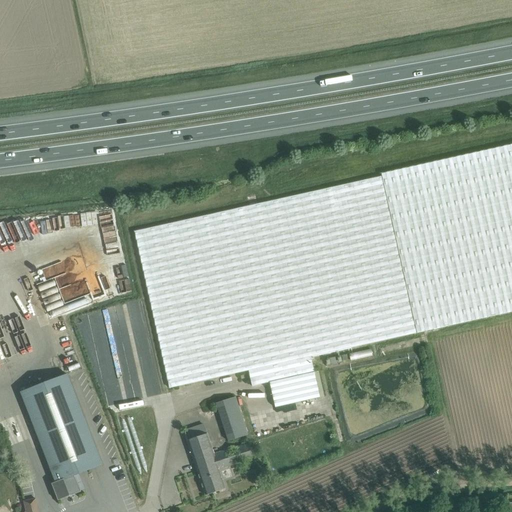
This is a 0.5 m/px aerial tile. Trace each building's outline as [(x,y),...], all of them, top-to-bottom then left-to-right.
[(311,357),(416,333),(511,311),(511,144),(381,174),(382,177),(135,231),(169,389),(248,371),(252,386),(269,382),(273,398),(275,408),(320,398),(311,357)] [(65,291),(66,301),(81,298),(79,288),(65,291)] [(58,501),(61,500),(81,492),(74,476),(102,465),(67,374),(20,392),(55,482),(51,484),(58,501)] [(215,403),(228,441),(248,434),(236,397),(215,403)] [(253,459),(250,449),(248,443),(214,454),(204,425),(184,431),(205,496),(225,489),(218,468),(227,466),(227,468),(253,459)] [(35,498),(23,501),(25,510),(38,507),(35,498)]
